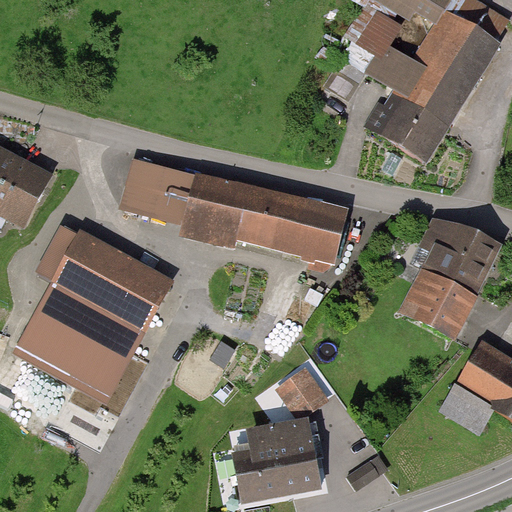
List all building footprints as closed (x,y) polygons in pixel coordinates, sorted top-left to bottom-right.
[(506,25),(463,0),(376,0),(408,19),(417,3),(454,24),(407,103),(399,99),(392,111),(378,102),(362,129),(426,167),(496,49),(493,47),(506,25)] [(378,21),(363,11),(335,55),(343,60),(335,72),(358,86),(376,57),(381,60),(399,30),(380,18),(378,21)] [(0,217),(7,222),(9,218),(23,226),(35,204),(40,203),(44,196),(42,191),(47,180),(0,154),(0,217)] [(335,264),(346,220),(196,183),(136,165),(125,208),(185,226),(305,256),(303,264),(312,265),(310,271),(325,275),(329,273),(331,263),(335,264)] [(403,314),(453,339),(500,251),(461,231),(436,223),(422,250),(433,255),(403,314)] [(57,287),(19,356),(104,402),(167,287),(64,231),(39,277),(57,287)] [(511,420),(511,358),(490,344),(465,385),(499,406),(496,410),(511,420)] [(334,404),(312,370),(280,391),(302,425),(334,404)] [(323,437),(242,452),(253,506),(334,490),(323,437)] [(361,490),(393,469),(382,453),(351,475),(361,490)]
